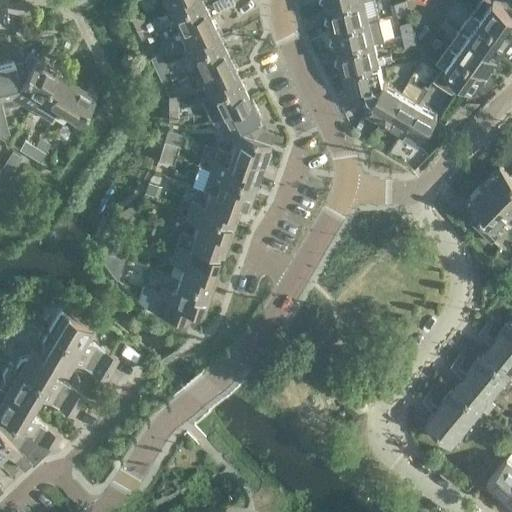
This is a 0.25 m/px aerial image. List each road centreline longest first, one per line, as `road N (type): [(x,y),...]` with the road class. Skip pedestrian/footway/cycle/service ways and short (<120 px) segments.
road 1 (residential): [(461,511),(384,451),(376,427),(382,402),(453,314),(461,289),(455,256),(412,195)]
road 2 (secondary): [(99,511),(163,425),(253,342),(295,282)]
road 3 (secondary): [(343,188),(343,162),(285,36),(282,0)]
road 4 (residential): [(295,282),(263,264),(256,250),(297,152)]
road 5 (residential): [(412,195),(511,100)]
road 6 (residential): [(45,472),(68,462),(111,421),(133,386)]
